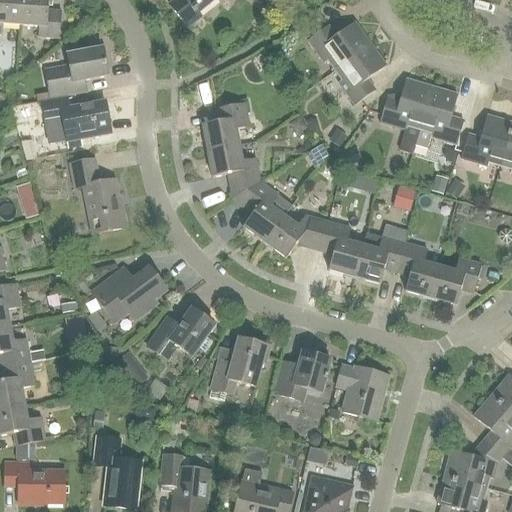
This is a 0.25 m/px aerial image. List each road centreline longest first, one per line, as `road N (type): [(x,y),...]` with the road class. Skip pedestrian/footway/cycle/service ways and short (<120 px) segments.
road 1 (residential): [(108,0),(134,38),(157,207),(195,263),(246,302),(425,352)]
road 2 (unclassified): [(376,511),(425,352)]
road 3 (unclassified): [(511,71),(482,73),(394,41),(382,0)]
